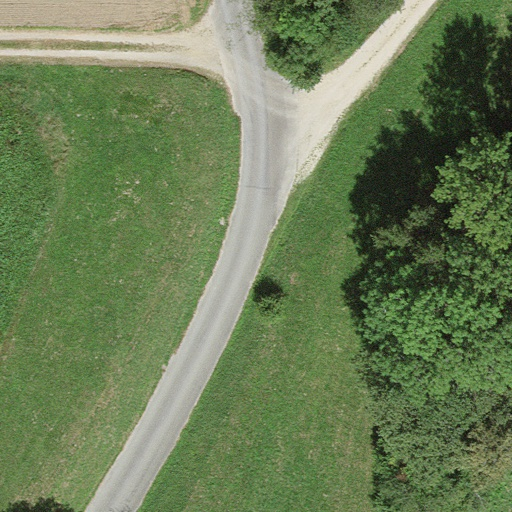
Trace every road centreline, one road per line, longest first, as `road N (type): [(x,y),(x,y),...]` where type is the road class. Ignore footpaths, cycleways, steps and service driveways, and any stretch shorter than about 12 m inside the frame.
road 1 (residential): [(296,149),(123,511)]
road 2 (track): [(229,0),(239,63),(296,149),(417,0)]
road 3 (track): [(239,63),(0,52)]
